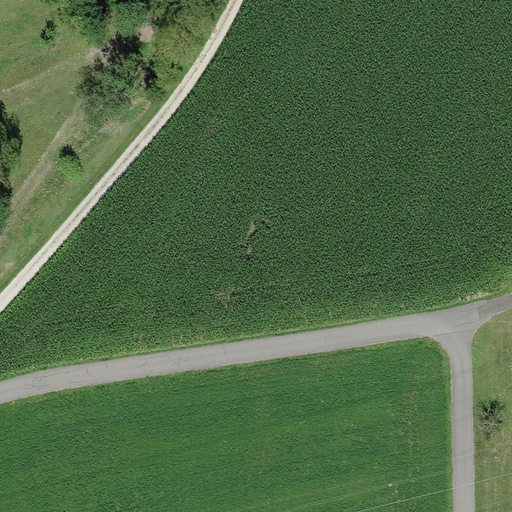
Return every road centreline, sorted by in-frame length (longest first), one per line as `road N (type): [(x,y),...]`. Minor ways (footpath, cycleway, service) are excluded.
road 1 (residential): [(0,391),(431,324),(453,343),(459,511)]
road 2 (track): [(246,0),(162,123),(0,303)]
